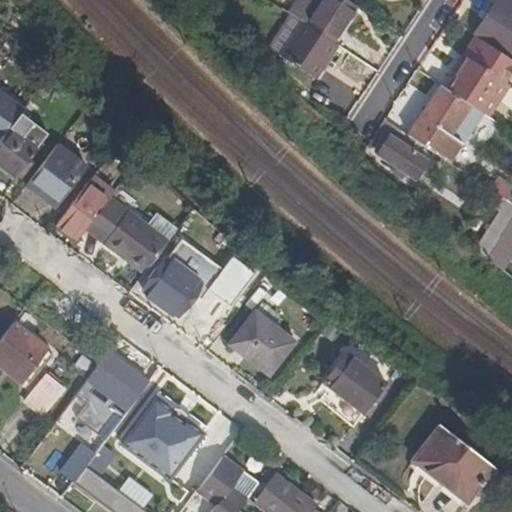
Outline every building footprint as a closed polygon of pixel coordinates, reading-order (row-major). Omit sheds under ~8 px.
[(326,0),(309,27),(335,44),(360,8),(348,0),(326,0)] [(511,0),(499,0),(476,36),(511,60),(511,0)] [(335,44),(339,47),(363,10),(360,8),(335,44)] [(317,81),(339,47),(335,44),(309,27),(307,25),(284,59),(317,81)] [(447,89),(482,113),(489,117),(509,86),(505,83),(511,72),(511,60),(476,36),(465,52),(467,58),(456,74),(447,89)] [(452,71),(456,74),(467,58),(465,52),(452,71)] [(53,86),(44,78),(34,92),(44,99),(53,86)] [(443,86),(409,135),(448,162),(482,113),(447,89),(443,86)] [(22,109),(0,93),(0,127),(5,132),(16,117),(22,109)] [(45,138),(16,117),(5,132),(0,138),(0,165),(16,178),(45,138)] [(391,135),(378,155),(416,179),(429,161),(391,135)] [(81,171),(54,149),(23,190),(40,202),(45,196),(55,204),(81,171)] [(0,165),(0,172),(12,182),(16,178),(0,165)] [(51,210),(55,204),(45,196),(40,202),(51,210)] [(89,208),(76,199),(56,226),(76,241),(82,234),(99,210),(92,205),(89,208)] [(105,202),(99,210),(82,234),(102,249),(126,217),(105,202)] [(511,204),(507,202),(477,249),(487,257),(493,248),(511,218),(511,204)] [(127,217),(126,217),(102,249),(139,278),(164,245),(127,217)] [(511,218),(493,248),(506,255),(511,244),(511,218)] [(185,281),(199,262),(178,245),(139,296),(173,323),(185,307),(198,291),(185,281)] [(219,277),(217,276),(199,262),(185,281),(198,291),(185,307),(193,312),(203,297),(219,277)] [(227,262),(217,276),(219,277),(203,297),(222,313),(247,278),(227,262)] [(254,311),(229,344),(268,374),(293,341),(254,311)] [(9,327),(0,339),(0,370),(23,389),(48,359),(9,327)] [(147,382),(107,351),(98,363),(83,384),(123,414),(126,410),(147,382)] [(383,388),(339,353),(317,383),(355,412),(351,418),(355,421),(380,392),(383,388)] [(59,392),(42,378),(19,405),(37,419),(59,392)] [(185,404),(150,378),(147,382),(126,410),(158,435),(158,444),(166,450),(173,448),(196,418),(183,407),(185,404)] [(317,383),(313,389),(351,418),(355,412),(317,383)] [(116,424),(123,414),(83,384),(76,394),(109,419),(116,424)] [(57,478),(69,487),(116,424),(109,419),(95,439),(89,435),(57,478)] [(411,466),(464,505),(490,470),(438,431),(411,466)] [(460,510),(464,505),(411,466),(407,471),(460,510)] [(156,511),(158,509),(103,467),(85,491),(113,511),(156,511)] [(267,511),(308,511),(314,504),(275,475),(255,503),(267,511)] [(209,511),(230,511),(238,502),(214,483),(204,495),(216,504),(209,511)]
